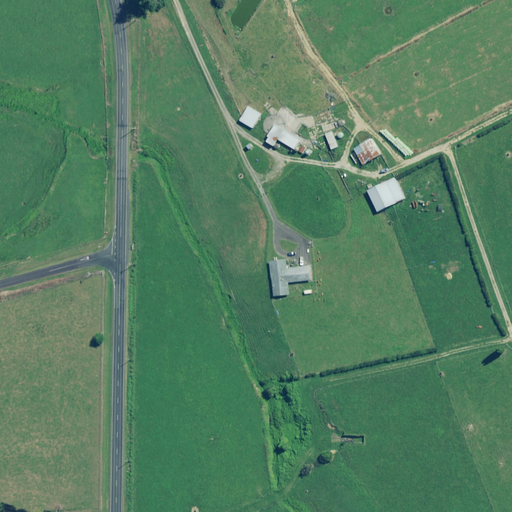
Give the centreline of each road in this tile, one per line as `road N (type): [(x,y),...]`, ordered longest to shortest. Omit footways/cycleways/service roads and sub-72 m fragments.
road 1 (tertiary): [(119,255),(115,511)]
road 2 (tertiary): [(113,0),(122,84),(119,255)]
road 3 (unclassified): [(0,286),(119,255)]
